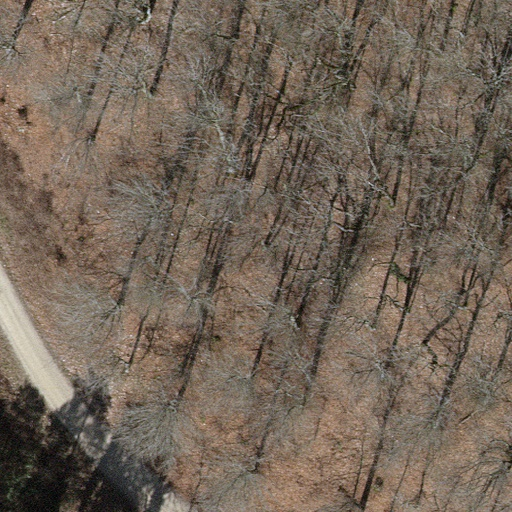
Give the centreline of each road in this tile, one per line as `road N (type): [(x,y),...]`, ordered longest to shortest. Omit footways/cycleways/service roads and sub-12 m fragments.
road 1 (track): [(175,511),(115,457),(27,342),(0,283)]
road 2 (track): [(115,457),(0,419)]
